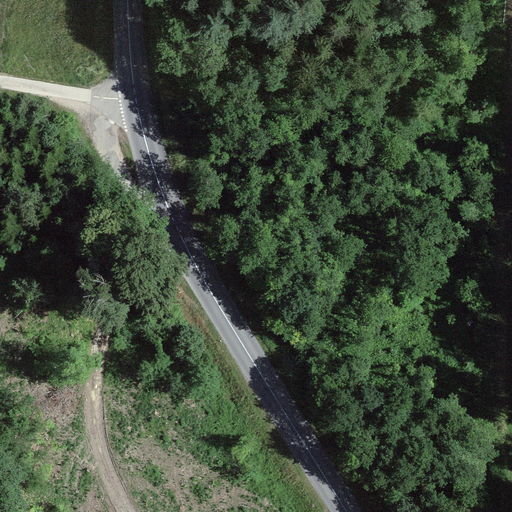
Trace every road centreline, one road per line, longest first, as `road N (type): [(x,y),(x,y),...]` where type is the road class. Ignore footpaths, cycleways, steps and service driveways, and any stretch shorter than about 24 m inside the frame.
road 1 (secondary): [(125,0),(133,98),(172,226),(212,311),(339,511)]
road 2 (track): [(172,226),(145,276),(122,348),(114,413),(120,511)]
road 3 (track): [(133,98),(0,79)]
